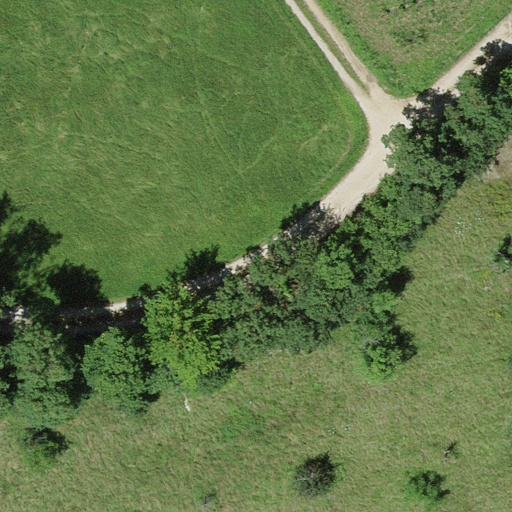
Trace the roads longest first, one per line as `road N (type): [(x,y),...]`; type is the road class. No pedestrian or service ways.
road 1 (track): [(504,0),(321,146),(297,211),(251,262),(170,296),(45,303),(0,295)]
road 2 (track): [(375,102),(302,0)]
